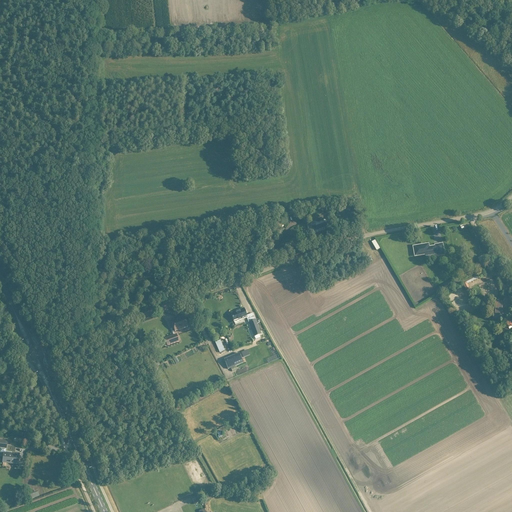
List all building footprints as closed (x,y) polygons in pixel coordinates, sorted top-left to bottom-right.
[(310,233),(311,233),(312,233),(314,233),(319,231),(318,230),(327,227),(326,224),(327,224),(326,220),(318,223),(314,222),(306,225),(309,231),(310,233)] [(415,256),(436,252),(437,256),(444,255),(443,245),(435,246),(435,247),(429,248),(429,244),(413,247),(415,256)] [(477,275),(461,284),(462,286),(463,285),(466,290),(468,289),(466,284),(467,283),(480,276),(479,274),(477,275)] [(445,289),(456,283),(453,279),(443,286),(445,289)] [(502,302),(494,302),(494,313),(494,314),(502,314),(502,317),(509,317),(509,310),(502,310),(502,302)] [(232,314),(231,315),(232,318),(233,318),(234,322),(235,325),(240,324),(239,321),(247,318),(245,314),(244,309),(238,311),(238,312),(232,315),(232,314)] [(185,318),(175,321),(175,320),(171,322),(175,332),(188,327),(185,318)] [(256,320),(248,323),(253,337),(254,337),(255,340),(260,338),(259,335),(261,335),(256,320)] [(176,335),(165,339),(166,344),(167,346),(179,341),(178,339),(176,335)] [(225,351),(220,340),(215,343),(219,353),(225,351)] [(240,353),(224,360),(228,369),(243,363),(240,353)] [(18,463),(19,456),(20,453),(15,453),(15,454),(12,454),(12,452),(6,452),(6,450),(7,450),(8,441),(0,440),(0,448),(0,449),(0,451),(0,452),(4,453),(2,463),(3,463),(7,464),(7,462),(10,462),(10,463),(11,463),(18,463)] [(196,493),(197,495),(192,497),(195,504),(201,501),(199,498),(202,497),(199,492),(196,493)]
